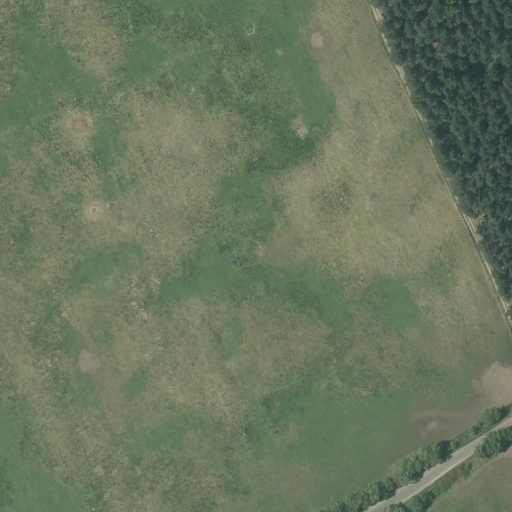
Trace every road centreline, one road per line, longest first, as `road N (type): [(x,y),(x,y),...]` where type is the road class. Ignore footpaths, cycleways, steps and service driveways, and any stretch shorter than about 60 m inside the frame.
road 1 (track): [(511,324),(370,0)]
road 2 (unclassified): [(377,511),(511,419)]
